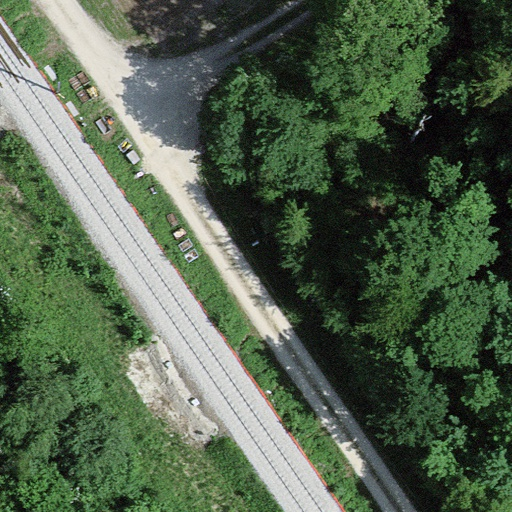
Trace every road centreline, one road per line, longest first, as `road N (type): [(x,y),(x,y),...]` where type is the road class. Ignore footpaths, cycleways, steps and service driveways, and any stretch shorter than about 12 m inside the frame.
road 1 (track): [(412,511),(64,0)]
road 2 (track): [(189,511),(0,238)]
road 3 (track): [(141,116),(311,0)]
